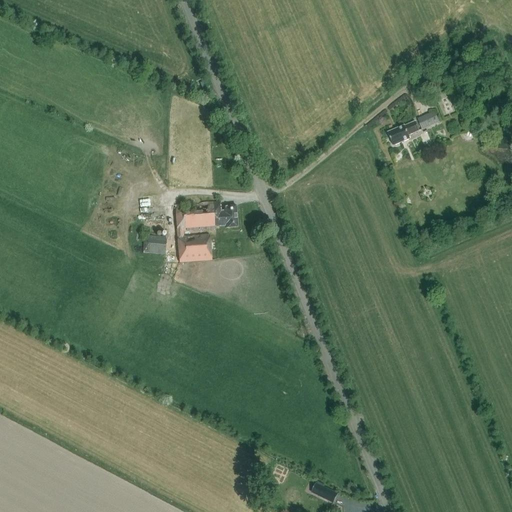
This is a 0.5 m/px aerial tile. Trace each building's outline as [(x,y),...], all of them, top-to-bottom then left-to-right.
[(417,119),(422,130),(439,122),(434,111),(417,119)] [(409,136),(419,131),(415,122),(405,127),(405,126),(387,133),(393,147),(410,139),(409,136)] [(225,229),(237,228),(236,206),(224,207),(224,211),(221,211),(220,203),(176,206),(179,263),(211,261),(209,236),(183,238),(183,232),(216,229),(215,227),(225,226),(225,229)] [(143,253),(164,255),(166,237),(144,236),(143,253)] [(316,484),(312,493),(333,503),(338,494),(316,484)]
